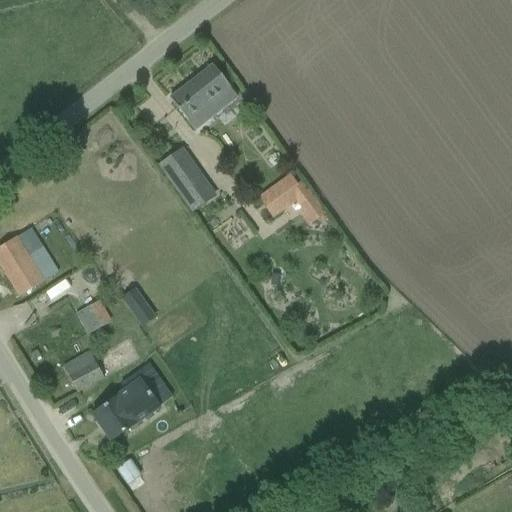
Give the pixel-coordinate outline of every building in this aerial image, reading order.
[(234,94),(230,90),(212,66),(184,88),(188,93),(173,104),(195,133),(211,120),(207,115),(234,94)] [(157,166),(179,197),(203,179),(181,149),(157,166)] [(257,199),(272,220),(305,197),(289,175),(257,199)] [(45,283),(17,238),(0,249),(0,267),(19,299),(45,283)] [(129,310),(142,301),(134,290),(121,299),(129,310)] [(86,336),(110,323),(99,302),(75,316),(86,336)] [(54,328),(48,331),(53,340),(59,337),(54,328)] [(77,394),(95,384),(104,379),(90,353),(63,368),(77,394)] [(139,382),(92,415),(111,442),(158,409),(139,382)] [(127,486),(140,477),(129,461),(117,470),(127,486)]
